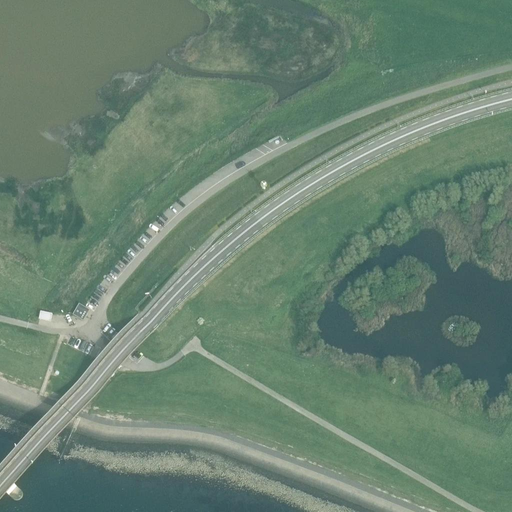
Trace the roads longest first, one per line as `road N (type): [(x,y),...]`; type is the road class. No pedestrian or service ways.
road 1 (primary): [(0,494),(229,243),(400,136),(511,99)]
road 2 (unclassified): [(95,327),(115,280),(199,199),(238,174),(391,103),(511,67)]
road 3 (track): [(479,511),(193,345),(184,352)]
